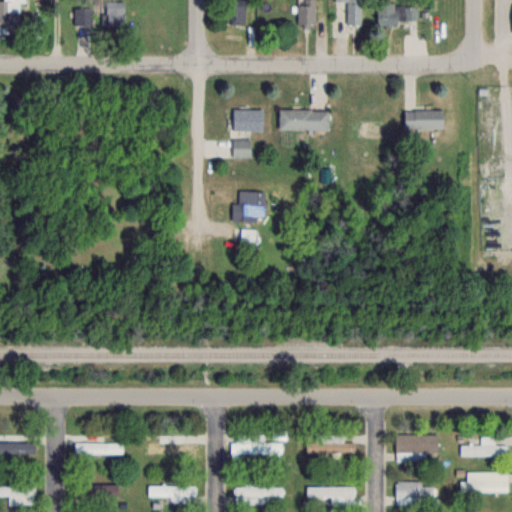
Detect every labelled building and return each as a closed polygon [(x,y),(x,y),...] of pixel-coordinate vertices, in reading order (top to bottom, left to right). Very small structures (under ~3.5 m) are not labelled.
[(124,0),(105,1),(104,12),(100,12),(101,24),(124,23),(124,0)] [(246,23),(245,0),(228,0),(229,23),(246,23)] [(315,0),(303,0),(304,1),(298,1),(298,26),(315,26),(315,0)] [(334,0),(334,2),(346,2),(346,25),(361,25),(361,0),(334,0)] [(417,4),(377,4),(377,24),(417,24),(417,4)] [(74,6),(73,23),(90,22),(92,6),(74,6)] [(233,107),(232,127),(261,129),(261,108),(233,107)] [(328,129),(328,109),(278,109),(278,129),(328,129)] [(443,129),(443,110),(403,110),(403,129),(443,129)] [(232,137),(232,156),(250,156),(250,137),(232,137)] [(232,221),(259,221),(259,191),(238,191),(238,203),(232,203),(232,221)] [(241,240),(255,240),(255,229),(241,228),(241,240)] [(0,452),(35,452),(35,442),(22,443),(22,434),(0,433),(0,452)] [(265,433),(235,433),(235,453),(282,453),(282,441),(265,441),(265,433)] [(355,453),(355,441),(343,441),(344,434),(306,433),(306,452),(355,453)] [(438,433),(395,433),(395,456),(425,456),(425,451),(438,451),(438,433)] [(103,441),(103,434),(74,434),(74,453),(123,453),(123,441),(103,441)] [(147,453),(167,453),(167,457),(195,457),(195,441),(184,441),(184,435),(160,435),(160,442),(147,442),(147,453)] [(495,436),(481,436),(481,444),(460,444),(460,455),(509,455),(509,444),(495,444),(495,436)] [(460,479),(460,490),(509,490),(509,470),(467,470),(467,479),(460,479)] [(435,485),(422,485),(422,479),(395,479),(395,501),(435,501),(435,485)] [(84,483),(84,495),(128,495),(128,483),(84,483)] [(147,496),(196,496),(196,483),(147,483),(147,496)] [(0,494),(8,495),(8,503),(35,503),(35,484),(0,484),(0,494)] [(233,502),(283,503),(283,486),(233,485),(233,502)] [(306,485),(306,497),(331,497),(331,502),(353,502),(353,485),(306,485)]
